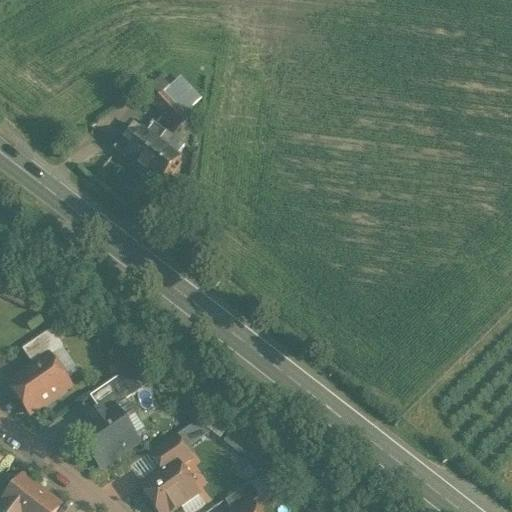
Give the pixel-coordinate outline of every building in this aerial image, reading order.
[(169,89),(152,105),(162,116),(175,104),(180,100),(169,89)] [(175,104),(162,116),(176,131),(189,119),(175,104)] [(153,126),(147,135),(145,134),(133,149),(122,140),(114,150),(158,185),(178,159),(175,158),(183,148),(165,134),(165,135),(153,126)] [(52,330),(22,351),(34,368),(49,358),(50,359),(64,349),(52,330)] [(34,368),(9,385),(29,415),(69,388),(50,359),(49,358),(34,368)] [(119,377),(90,397),(100,413),(103,417),(114,409),(133,397),(119,377)] [(100,413),(99,414),(92,413),(91,419),(88,421),(94,429),(82,437),(87,445),(85,447),(100,469),(124,453),(120,447),(133,438),(114,409),(103,417),(100,413)] [(193,446),(209,432),(199,421),(183,434),(193,446)] [(175,437),(149,455),(161,473),(174,464),(179,469),(191,460),(175,437)] [(161,473),(141,487),(158,511),(172,511),(180,507),(181,501),(194,492),(179,469),(174,464),(161,473)] [(55,511),(59,508),(23,479),(0,508),(0,511),(55,511)] [(250,484),(225,502),(231,511),(236,511),(249,503),(250,504),(259,498),(250,484)] [(236,511),(254,511),(250,504),(249,503),(236,511)]
